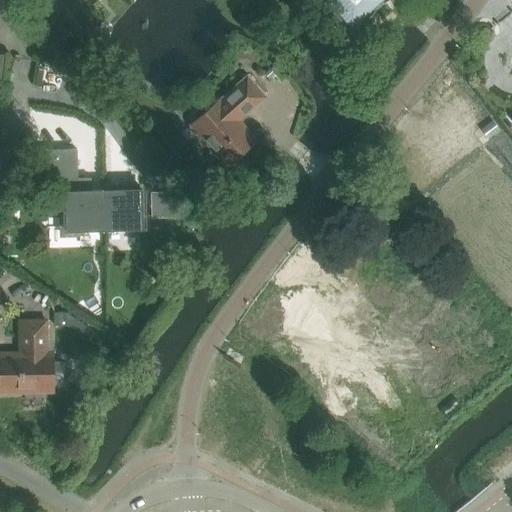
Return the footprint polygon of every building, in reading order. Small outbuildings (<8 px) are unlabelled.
[(324,0),(332,9),(335,11),(334,11),(335,12),(349,27),(348,27),(349,28),(350,28),(351,27),(363,16),(365,17),(373,10),(372,8),(381,0),(324,0)] [(254,141),(236,121),(263,97),(247,79),(220,102),(218,101),(191,124),(205,140),(205,143),(210,150),(214,150),(227,165),(235,157),(239,158),(245,152),(245,149),(254,141)] [(143,229),(142,190),(91,191),(90,178),(77,178),(77,150),(45,150),(46,178),(68,177),(68,191),(64,192),(65,231),(143,229)] [(94,330),(69,313),(53,313),(53,326),(67,326),(88,340),(94,330)] [(51,362),(51,355),(46,355),(46,321),(19,321),(20,355),(0,355),(0,357),(0,390),(52,389),(52,382),(64,382),(69,376),(69,368),(63,362),(51,362)]
